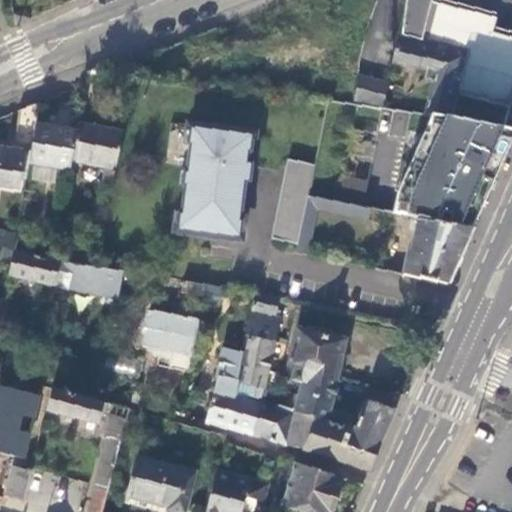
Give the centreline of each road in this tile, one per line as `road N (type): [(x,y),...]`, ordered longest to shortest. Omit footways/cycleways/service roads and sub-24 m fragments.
road 1 (residential): [(400,486),(61,384)]
road 2 (primary): [(163,0),(0,70)]
